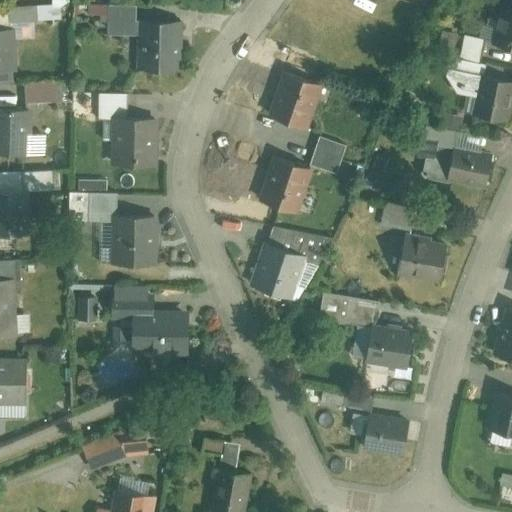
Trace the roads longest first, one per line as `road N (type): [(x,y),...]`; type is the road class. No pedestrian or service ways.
road 1 (residential): [(419,511),(323,493),(187,201),(193,118),(255,0)]
road 2 (residential): [(511,199),(448,370),(427,511)]
